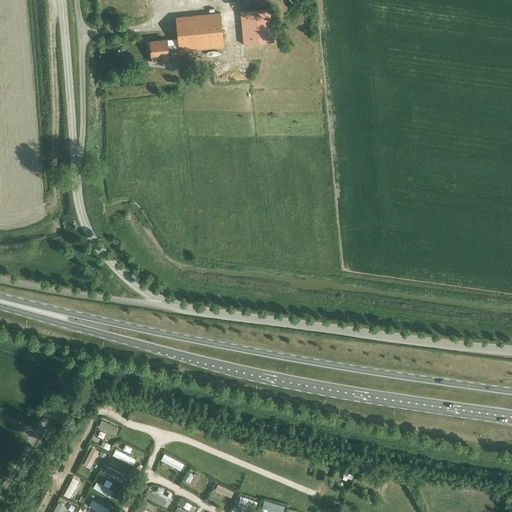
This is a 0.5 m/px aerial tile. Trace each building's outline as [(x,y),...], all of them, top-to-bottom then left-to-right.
[(270,8),(240,11),(243,45),(273,41),(270,8)] [(167,39),(149,41),(151,56),(152,63),(161,62),(160,56),(168,55),(168,49),(178,47),(179,51),(223,46),(220,13),(175,17),(178,38),(167,39)] [(99,426),(116,434),(119,427),(102,419),(99,426)] [(102,433),(100,438),(109,442),(111,437),(102,433)] [(128,455),(131,450),(115,441),(112,447),(128,455)] [(90,465),(98,449),(92,446),(84,462),(90,465)] [(131,457),(115,449),(112,454),(129,463),(131,457)] [(164,461),(171,464),(170,467),(173,469),(174,466),(178,469),(181,463),(178,462),(179,459),(178,458),(176,461),(167,456),(164,461)] [(125,475),(107,465),(104,470),(122,481),(125,475)] [(188,480),(195,469),(190,466),(183,476),(188,480)] [(74,478),(66,494),(71,496),(76,487),(78,488),(80,485),(78,484),(79,481),(74,478)] [(114,492),(96,482),(93,487),(111,497),(114,492)] [(217,490),(231,496),(234,491),(220,485),(217,490)] [(235,501),(249,507),(253,496),(246,493),(247,490),(240,488),(235,501)] [(143,495),(157,502),(160,497),(146,490),(143,495)] [(89,505),(102,511),(103,511),(106,508),(102,505),(103,504),(99,502),(98,504),(92,500),(89,505)] [(58,502),(52,511),(62,511),(66,506),(58,502)] [(264,507),(275,511),(277,507),(265,502),(264,507)]
